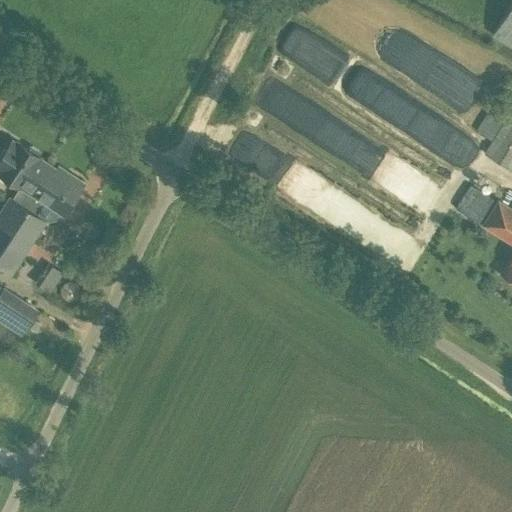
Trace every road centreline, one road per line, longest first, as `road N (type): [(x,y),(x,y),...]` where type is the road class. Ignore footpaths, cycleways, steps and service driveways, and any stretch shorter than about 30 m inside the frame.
road 1 (unclassified): [(511,385),(176,172)]
road 2 (unclassified): [(4,511),(176,172)]
road 3 (unclassified): [(176,172),(0,58)]
road 4 (track): [(263,0),(176,172)]
